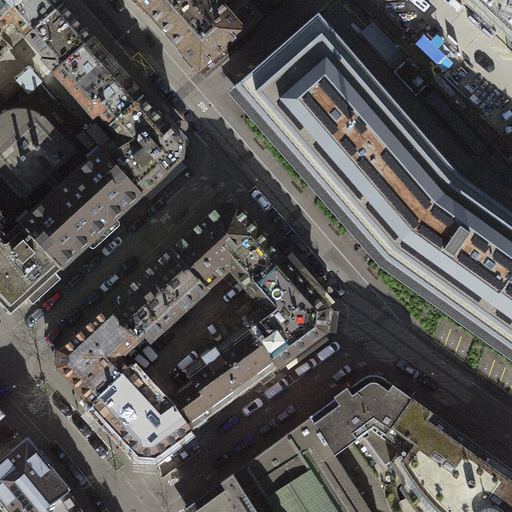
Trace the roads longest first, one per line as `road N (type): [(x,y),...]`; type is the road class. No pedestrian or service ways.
road 1 (residential): [(126,511),(383,326)]
road 2 (residential): [(234,153),(0,363)]
road 3 (residential): [(383,326),(234,153)]
road 4 (residential): [(234,153),(100,0)]
road 5 (residential): [(125,511),(0,363)]
road 6 (residential): [(511,428),(407,353),(383,326)]
